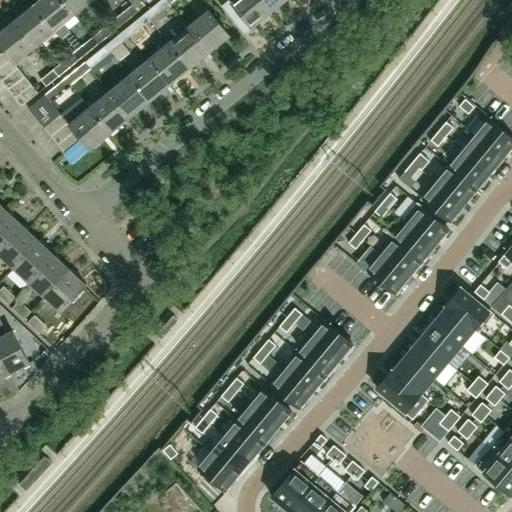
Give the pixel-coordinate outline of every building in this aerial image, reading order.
[(74,16),(60,0),(41,0),(33,6),(59,37),(61,40),(71,32),(64,24),(74,16)] [(60,0),(74,16),(93,0),(60,0)] [(129,0),(133,5),(138,11),(145,6),(140,0),(129,0)] [(169,5),(164,0),(160,0),(143,15),(149,21),(169,5)] [(271,11),(261,0),(232,0),(229,3),(250,28),(271,11)] [(261,0),(271,11),(284,0),(261,0)] [(133,5),(112,21),(117,28),(138,11),(133,5)] [(59,37),(33,6),(13,23),(34,48),(42,42),(46,47),(59,37)] [(187,27),(208,52),(228,36),(207,10),(187,27)] [(143,15),(123,31),(129,38),(149,21),(143,15)] [(511,45),(511,16),(498,35),(511,45)] [(112,21),(92,38),(97,45),(117,28),(112,21)] [(34,48),(13,23),(0,33),(0,47),(3,52),(15,65),(34,48)] [(187,27),(167,44),(188,69),(208,52),(187,27)] [(123,31),(102,48),(108,55),(129,38),(123,31)] [(92,38),(72,54),(77,61),(97,45),(92,38)] [(167,44),(147,60),(168,85),(188,69),(167,44)] [(102,48),(83,63),(89,71),(108,55),(102,48)] [(15,65),(3,52),(0,54),(0,79),(21,106),(38,93),(15,65)] [(72,54),(52,70),(58,77),(77,61),(72,54)] [(168,85),(147,60),(127,77),(148,102),(168,85)] [(83,63),(63,80),(69,87),(89,71),(83,63)] [(58,77),(52,70),(40,80),(46,86),(58,77)] [(148,102),(127,77),(108,93),(128,118),(148,102)] [(69,87),(63,80),(44,95),(28,109),(45,129),(61,115),(50,102),(69,87)] [(128,118),(108,93),(88,110),(109,135),(128,118)] [(465,99),(459,106),(468,114),(474,107),(465,99)] [(88,110),(69,125),(80,141),(89,152),(109,135),(88,110)] [(69,125),(61,115),(45,129),(64,153),(80,141),(69,125)] [(482,127),(475,136),(488,147),(502,158),(509,150),(511,146),(511,138),(502,131),(488,119),(482,127)] [(446,122),(438,131),(445,137),(453,128),(446,122)] [(438,131),(431,140),(438,146),(445,137),(438,131)] [(468,143),(462,151),(475,163),(489,174),(496,166),(502,158),(488,147),(475,136),(468,143)] [(80,141),(64,153),(65,154),(64,154),(73,165),(89,152),(80,141)] [(455,159),(449,167),(462,178),(476,190),(483,182),(489,174),(475,163),(462,151),(455,159)] [(420,153),(412,163),(415,166),(419,169),(421,170),(429,161),(420,153)] [(412,163),(404,172),(411,178),(419,169),(415,166),(412,163)] [(442,175),(436,183),(449,194),(463,205),(470,198),(476,190),(462,178),(449,167),(442,175)] [(429,191),(422,199),(436,210),(449,222),(456,214),(463,205),(449,194),(436,183),(429,191)] [(390,193),(382,202),(389,208),(397,199),(390,193)] [(382,202),(374,212),(381,218),(389,208),(382,202)] [(410,212),(403,221),(406,224),(407,223),(421,235),(434,246),(441,238),(448,230),(432,217),(417,204),(410,212)] [(0,252),(23,228),(7,213),(0,221),(0,252)] [(400,231),(394,239),(407,250),(421,262),(428,254),(434,246),(421,235),(407,223),(406,224),(400,231)] [(364,224),(356,234),(363,240),(371,230),(364,224)] [(23,228),(0,252),(0,256),(13,269),(38,243),(23,228)] [(356,234),(348,243),(355,249),(363,240),(356,234)] [(387,247),(381,255),(394,266),(408,277),(415,270),(421,262),(407,250),(394,239),(387,247)] [(54,258),(38,243),(13,269),(29,284),(54,258)] [(511,246),(499,261),(506,267),(511,260),(511,246)] [(497,274),(502,269),(484,253),(479,258),(497,274)] [(374,263),(367,271),(381,282),(395,294),(401,286),(408,277),(394,266),(381,255),(374,263)] [(69,272),(54,258),(29,284),(44,299),(69,272)] [(85,287),(69,272),(44,299),(59,314),(65,308),(74,316),(86,304),(77,295),(85,287)] [(480,284),(474,292),(483,300),(489,293),(480,284)] [(4,286),(0,289),(0,297),(8,305),(15,297),(4,286)] [(37,313),(45,304),(29,288),(20,297),(37,313)] [(453,297),(446,306),(447,307),(447,306),(454,312),(461,317),(468,323),(474,329),(478,332),(485,323),(493,314),(477,301),(461,288),(453,297)] [(19,300),(12,308),(39,334),(46,326),(19,300)] [(511,307),(509,305),(501,314),(508,320),(511,315),(511,307)] [(440,315),(433,322),(447,334),(461,345),(467,337),(474,329),(468,323),(461,317),(454,312),(447,306),(447,307),(440,315)] [(294,308),(287,317),(294,323),(302,314),(294,308)] [(173,316),(156,336),(162,340),(178,321),(173,316)] [(287,317),(279,326),(286,333),(294,323),(287,317)] [(352,344),(325,321),(311,338),(338,361),(352,344)] [(426,331),(419,339),(426,345),(433,350),(440,356),(447,362),(454,354),(461,345),(447,334),(433,322),(426,331)] [(13,331),(0,337),(0,352),(10,373),(30,363),(13,331)] [(338,361),(311,338),(298,354),(325,376),(338,361)] [(268,339),(261,349),(268,355),(275,345),(268,339)] [(412,347),(406,356),(419,367),(433,379),(440,370),(447,362),(440,356),(433,350),(426,345),(419,339),(412,347)] [(39,353),(45,358),(50,353),(44,348),(39,353)] [(261,349),(253,358),(260,364),(268,355),(261,349)] [(500,350),(494,357),(503,365),(509,358),(500,350)] [(0,378),(10,373),(0,352),(0,378)] [(325,376),(298,354),(285,369),(312,392),(325,376)] [(392,371),(392,372),(399,378),(405,384),(412,389),(419,395),(420,394),(426,386),(433,379),(419,367),(406,356),(399,364),(392,371)] [(312,392),(285,369),(271,386),(299,408),(312,392)] [(384,380),(376,389),(391,400),(405,412),(412,418),(420,409),(427,400),(424,397),(420,394),(419,395),(412,389),(405,384),(399,378),(392,372),(392,371),(391,371),(384,380)] [(511,384),(511,381),(504,375),(499,381),(508,389),(511,384)] [(478,376),(472,383),(482,391),(488,384),(478,376)] [(236,378),(229,387),(236,393),(243,384),(236,378)] [(472,383),(467,390),(476,398),(482,391),(472,383)] [(505,393),(495,386),(490,392),(500,399),(505,393)] [(229,387),(221,396),(228,402),(236,393),(229,387)] [(291,411),(263,388),(250,405),(277,428),(291,411)] [(500,399),(490,392),(485,398),(494,406),(500,399)] [(491,410),(482,402),(476,408),(486,416),(491,410)] [(277,428),(250,405),(237,421),(264,443),(277,428)] [(486,416),(476,408),(471,415),(481,422),(486,416)] [(210,409),(202,418),(212,426),(219,417),(210,409)] [(451,409),(445,416),(454,424),(460,417),(451,409)] [(445,416),(439,424),(448,431),(454,424),(445,416)] [(202,418),(195,428),(204,435),(212,426),(202,418)] [(468,419),(462,425),(472,433),(477,427),(468,419)] [(224,436),(225,437),(252,460),(253,459),(252,458),(264,443),(237,421),(224,436)] [(462,425),(457,431),(466,439),(472,433),(462,425)] [(497,440),(490,448),(511,467),(511,438),(504,432),(497,440)] [(319,449),(327,440),(320,435),(313,444),(319,449)] [(210,452),(237,474),(239,476),(252,460),(225,437),(224,436),(210,452)] [(454,436),(448,443),(457,451),(463,443),(454,436)] [(170,443),(163,448),(171,458),(178,453),(170,443)] [(340,450),(333,445),(326,455),(332,460),(340,450)] [(482,457),(475,466),(493,480),(510,495),(511,492),(511,467),(490,448),(482,457)] [(338,465),(346,455),(340,450),(332,460),(338,465)] [(238,476),(239,476),(237,474),(210,452),(197,468),(224,491),(237,475),(238,476)] [(51,464),(44,457),(18,485),(26,492),(51,464)] [(358,466),(352,461),(344,470),(351,475),(358,466)] [(300,462),(271,497),(280,504),(286,509),(283,511),(288,511),(318,476),(303,464),(300,462)] [(364,471),(358,466),(351,475),(357,480),(364,471)] [(318,476),(288,511),(319,511),(337,492),(318,476)] [(372,477),(364,486),(370,491),(378,482),(372,477)] [(337,492),(319,511),(349,511),(363,496),(346,483),(338,493),(337,492)] [(394,496),(389,492),(382,501),(387,504),(394,496)]
